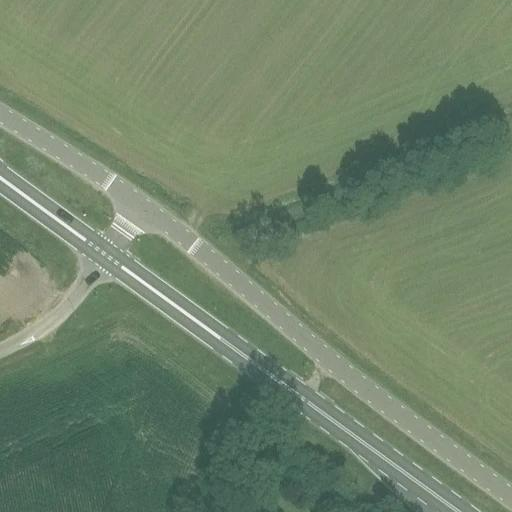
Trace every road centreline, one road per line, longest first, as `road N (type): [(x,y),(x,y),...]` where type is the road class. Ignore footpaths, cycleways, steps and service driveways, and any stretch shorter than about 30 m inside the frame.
road 1 (unclassified): [(511,497),(141,208)]
road 2 (primary): [(457,511),(108,257)]
road 3 (unclassified): [(141,208),(0,114)]
road 4 (unclassified): [(0,349),(62,314),(108,257)]
road 5 (primary): [(108,257),(0,178)]
